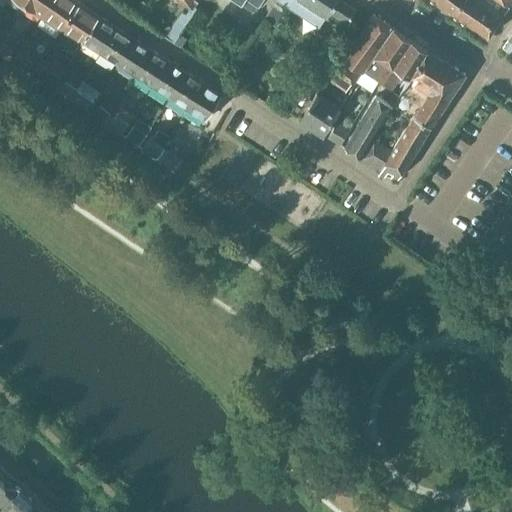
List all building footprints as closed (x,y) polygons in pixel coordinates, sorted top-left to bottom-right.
[(25,0),(23,4),(42,17),(53,0),(25,0)] [(80,4),(74,0),(53,0),(42,17),(62,31),(80,4)] [(179,0),(193,9),(199,0),(179,0)] [(231,0),(241,6),(242,6),(254,14),(258,8),(263,0),(231,0)] [(339,0),(277,0),(319,27),(327,16),(332,19),(334,15),(347,24),(356,11),(339,0)] [(431,0),(451,14),(460,0),(431,0)] [(460,0),(451,14),(486,38),(509,6),(508,6),(499,0),(460,0)] [(80,4),(62,31),(81,43),(83,42),(100,17),(80,4)] [(276,27),(284,16),(271,8),(264,19),(276,27)] [(364,71),(393,27),(373,14),(339,61),(361,75),(364,71)] [(100,17),(83,42),(102,54),(119,29),(100,17)] [(173,24),(164,37),(173,43),(178,36),(182,30),(173,24)] [(382,84),(410,39),(393,27),(364,71),(372,77),(382,84)] [(119,29),(102,54),(118,65),(134,39),(119,29)] [(178,36),(173,43),(182,48),(186,41),(178,36)] [(152,50),(134,39),(118,65),(136,76),(152,50)] [(410,39),(382,84),(392,90),(398,81),(402,73),(410,79),(428,51),(410,39)] [(15,50),(0,40),(0,55),(8,60),(15,50)] [(169,61),(152,50),(136,76),(153,87),(169,61)] [(406,85),(404,84),(399,93),(400,95),(412,102),(404,114),(411,118),(414,119),(419,111),(449,64),(432,53),(428,51),(410,79),(406,85)] [(31,63),(18,54),(12,63),(26,71),(31,63)] [(52,89),(63,72),(60,71),(62,68),(55,63),(53,66),(42,58),(30,75),(52,89)] [(185,72),(169,61),(153,87),(169,97),(185,72)] [(339,61),(331,72),(352,86),(360,75),(339,61)] [(419,111),(414,119),(429,129),(440,113),(439,112),(451,94),(465,74),(451,65),(449,64),(419,111)] [(185,72),(169,97),(186,108),(202,83),(185,72)] [(70,100),(77,89),(65,82),(59,92),(70,100)] [(221,95),(202,83),(186,108),(206,121),(221,95)] [(302,96),(290,113),(299,119),(323,135),(341,108),(317,92),(310,102),(302,96)] [(393,92),(387,103),(393,106),(399,96),(393,92)] [(92,102),(81,94),(75,103),(86,110),(92,102)] [(343,147),(361,159),(374,139),(374,138),(393,106),(387,103),(375,96),(343,147)] [(110,114),(100,107),(94,115),(104,123),(110,114)] [(129,124),(116,116),(109,127),(121,135),(129,124)] [(384,163),(396,170),(391,178),(397,179),(398,178),(411,157),(429,129),(414,119),(411,118),(400,134),(391,149),(384,163)] [(337,122),(328,137),(327,138),(340,145),(349,129),(337,122)] [(146,134),(133,126),(125,138),(138,147),(146,134)] [(159,129),(151,140),(149,139),(142,150),(156,159),(163,148),(161,147),(169,136),(159,129)] [(391,149),(374,139),(361,159),(380,171),(384,163),(391,149)] [(181,160),(164,149),(157,160),(174,171),(181,160)] [(0,511),(31,511),(31,501),(18,487),(5,487),(0,482),(0,511)]
